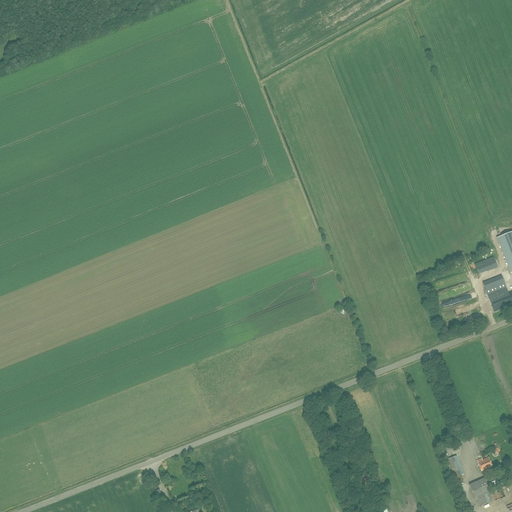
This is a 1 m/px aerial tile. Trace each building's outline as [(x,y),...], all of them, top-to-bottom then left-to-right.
[(204,1),(190,7),(192,12),(195,12),(197,17),(205,14),(204,9),(207,8),(204,1)] [(511,232),(498,238),(511,273),(511,272),(511,232)] [(478,274),(497,267),(493,256),(474,264),(478,274)] [(511,291),(508,293),(502,276),(483,284),(494,312),(511,304),(511,291)] [(454,487),(464,483),(461,475),(464,474),(456,456),(443,461),(454,487)] [(481,472),(492,467),(488,457),(482,460),(482,461),(478,463),(481,472)] [(479,507),(493,500),(483,479),(469,485),(479,507)] [(175,500),(171,503),(175,509),(182,505),(179,500),(176,502),(175,500)]
